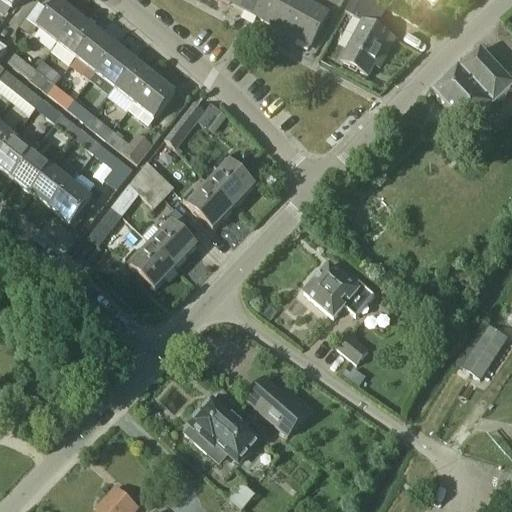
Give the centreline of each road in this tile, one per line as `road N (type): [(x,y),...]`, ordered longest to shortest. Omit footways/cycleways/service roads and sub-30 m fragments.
road 1 (residential): [(114,0),(209,77),(316,186)]
road 2 (residential): [(316,186),(508,0)]
road 3 (residential): [(158,361),(316,186)]
road 4 (residential): [(10,511),(158,361)]
road 5 (residential): [(158,361),(0,231)]
